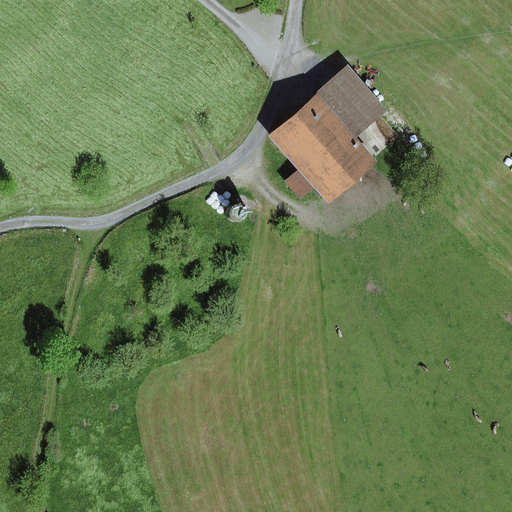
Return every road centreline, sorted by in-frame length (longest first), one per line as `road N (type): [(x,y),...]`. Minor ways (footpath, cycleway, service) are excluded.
road 1 (track): [(305,0),(293,61),(257,142),(224,169),(93,228),(46,222),(0,236)]
road 2 (track): [(31,511),(58,346),(93,228)]
